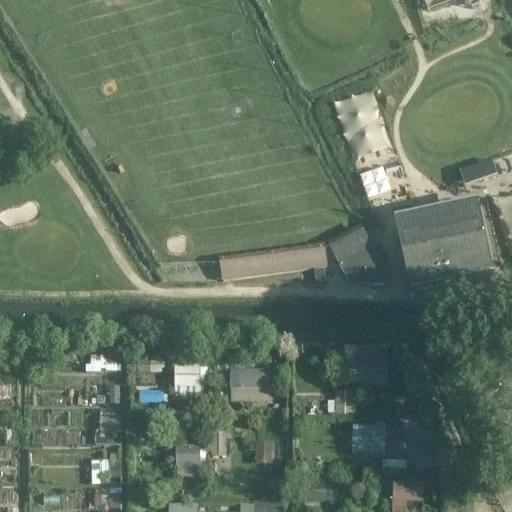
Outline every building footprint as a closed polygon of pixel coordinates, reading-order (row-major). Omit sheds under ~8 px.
[(378,170),(363,176),(371,193),(385,188),(378,170)] [(477,217),(403,233),(416,293),(442,288),(439,276),(487,266),(477,217)] [(390,286),(370,247),(338,263),(350,287),(390,286)] [(220,266),(222,283),(314,271),(324,269),(327,269),(325,252),(220,266)] [(324,269),(314,271),(316,283),(326,281),(324,269)] [(385,356),(357,358),(358,374),(386,372),(385,356)] [(200,371),(174,371),(174,387),(200,387),(200,371)] [(269,375),(241,375),(240,391),(269,392),(269,375)] [(359,414),(358,390),(337,391),(337,401),(330,402),(330,414),(359,414)] [(102,445),(124,445),(123,413),(101,413),(102,445)] [(418,419),(402,424),(416,470),(432,466),(418,419)] [(382,433),(364,432),(363,447),(367,447),(367,455),(386,456),(386,438),(382,438),(382,433)] [(271,446),(250,446),(250,452),(256,452),(256,461),(271,461),(271,446)] [(201,447),(176,448),(177,468),(179,468),(179,478),(196,478),(196,467),(201,467),(201,464),(206,463),(205,451),(201,451),(201,447)] [(420,475),(400,476),(400,486),(393,486),(393,511),(405,511),(406,503),(423,502),(423,485),(420,485),(420,475)] [(334,502),(333,486),(310,487),(310,502),(334,502)]
